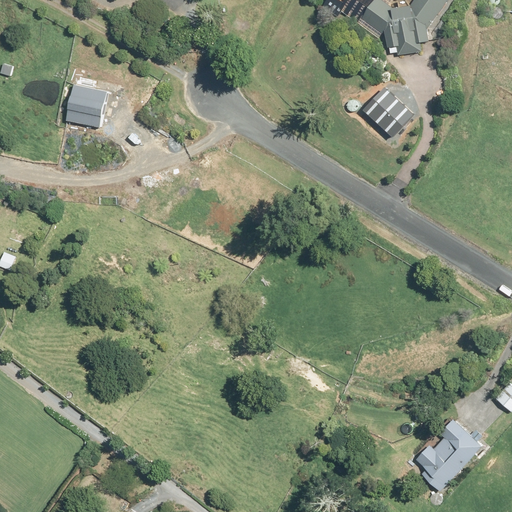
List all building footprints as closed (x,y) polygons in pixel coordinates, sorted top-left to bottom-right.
[(432,31),(451,0),(419,0),(415,6),(399,8),(391,0),(378,0),(367,12),(392,35),(395,59),(429,56),(428,43),(433,42),(432,31)] [(16,65),(5,63),(3,74),(15,75),(16,65)] [(21,260),(5,254),(0,266),(16,272),(21,260)] [(511,384),(501,398),(511,406),(511,384)] [(445,490),(491,444),(462,416),(445,433),(449,437),(438,447),(434,443),(420,458),(430,468),(426,472),(445,490)]
